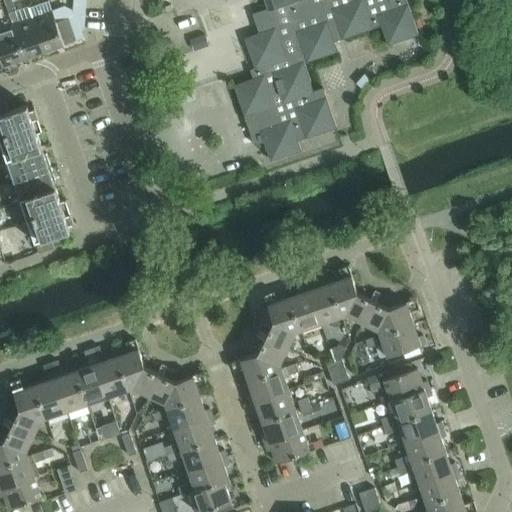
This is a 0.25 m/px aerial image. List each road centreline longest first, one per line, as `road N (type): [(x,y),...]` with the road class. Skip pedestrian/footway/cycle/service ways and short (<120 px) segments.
road 1 (residential): [(99,52),(152,204),(97,224),(44,71)]
road 2 (residential): [(506,485),(417,228)]
road 3 (residential): [(264,511),(259,497),(359,464)]
